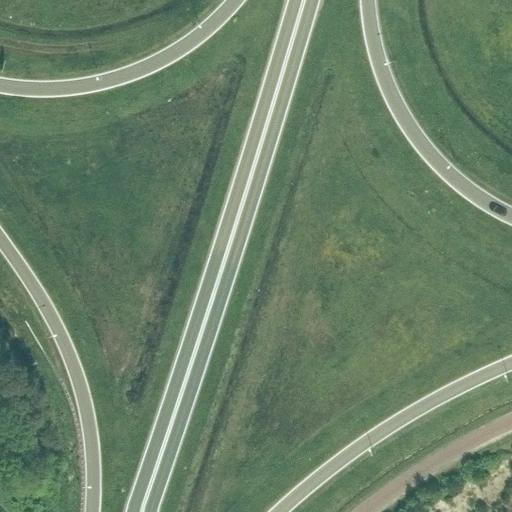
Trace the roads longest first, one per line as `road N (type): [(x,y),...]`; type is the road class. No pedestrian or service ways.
road 1 (trunk): [(140,511),(197,353),(302,0)]
road 2 (trunk): [(0,239),(37,295),(79,386),(92,462),(90,511)]
road 3 (trunk): [(277,511),(403,417),(511,362)]
road 4 (trunk): [(511,216),(468,191),(418,140),(381,69),(368,0)]
road 5 (trunk): [(235,0),(206,29),(138,69),(64,87),(0,84)]
road 6 (unclassified): [(365,511),(511,421)]
